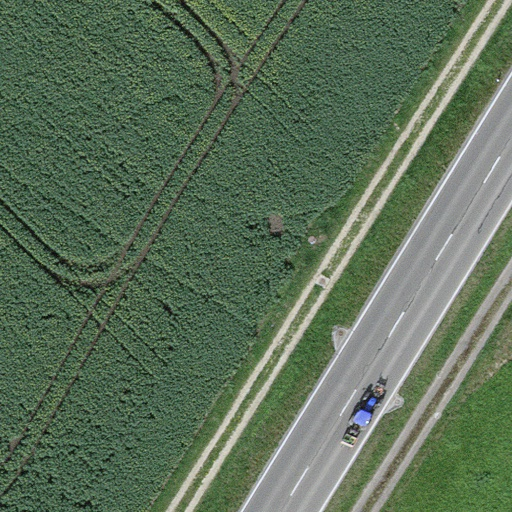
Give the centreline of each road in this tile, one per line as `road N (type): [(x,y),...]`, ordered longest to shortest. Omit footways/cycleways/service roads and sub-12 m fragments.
road 1 (track): [(163,511),(485,0)]
road 2 (secondary): [(273,511),(511,125)]
road 3 (track): [(358,511),(511,271)]
